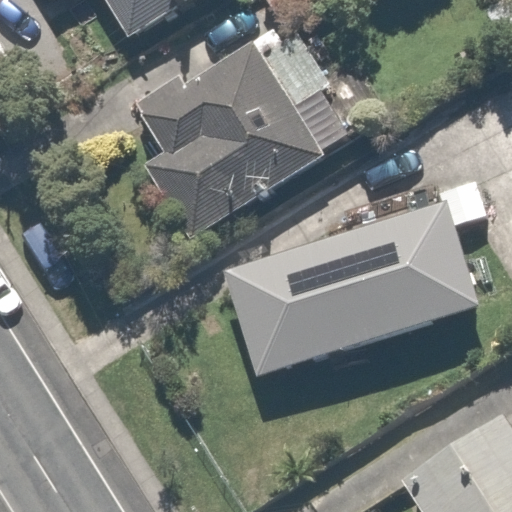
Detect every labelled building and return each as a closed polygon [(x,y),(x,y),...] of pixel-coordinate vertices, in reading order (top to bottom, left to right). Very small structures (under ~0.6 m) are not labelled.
[(16,0),(39,36),(87,8),(121,65),(230,0),(16,0)] [(130,193),(179,265),(317,172),(294,139),(329,115),(286,52),(143,148),(160,173),(130,193)] [(511,83),(477,102),(511,165),(511,83)] [(455,235),(210,291),(235,399),(480,343),(455,235)] [(511,511),(511,467),(499,446),(389,511),(388,511),(511,511)]
